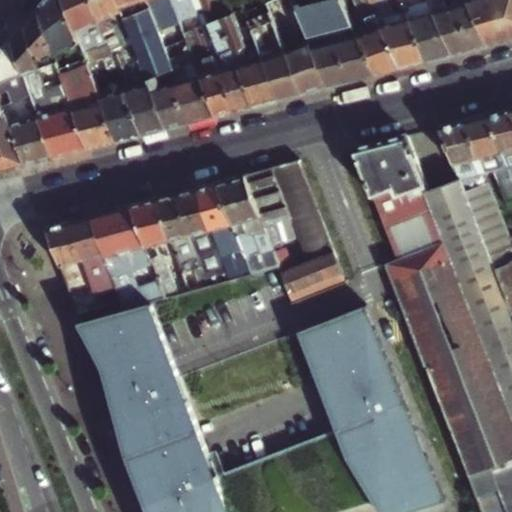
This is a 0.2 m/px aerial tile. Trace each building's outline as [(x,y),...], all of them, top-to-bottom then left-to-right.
[(82,45),(64,0),(46,0),(39,8),(56,54),(70,49),(82,45)] [(101,23),(91,0),(64,0),(82,45),(87,58),(89,63),(113,54),(111,50),(101,23)] [(121,7),(118,0),(91,0),(101,23),(111,50),(113,54),(122,50),(136,45),(125,17),(121,7)] [(172,0),(174,4),(175,6),(179,16),(186,34),(198,29),(187,2),(191,0),(172,0)] [(214,0),(199,0),(210,25),(222,20),(216,4),(214,0)] [(255,105),(283,98),(249,14),(239,18),(235,9),(231,0),(226,0),(216,4),(222,20),(255,105)] [(308,34),(297,8),(289,12),(284,0),(242,0),(245,5),(249,14),(283,98),(330,86),(308,34)] [(330,86),(354,80),(317,1),(316,0),(302,0),(315,31),(308,34),(330,86)] [(318,0),(317,1),(354,80),(377,73),(342,0),(318,0)] [(402,67),(381,23),(370,0),(342,0),(377,73),(402,67)] [(399,27),(387,1),(389,0),(370,0),(381,23),(402,67),(427,60),(409,23),(399,27)] [(401,6),(409,23),(427,60),(455,53),(437,15),(423,22),(412,0),(406,0),(408,3),(401,6)] [(430,0),(437,15),(455,53),(475,47),(456,6),(448,9),(444,0),(430,0)] [(489,44),(468,0),(452,0),(456,6),(475,47),(489,44)] [(511,0),(468,0),(489,44),(511,37),(511,0)] [(245,5),(235,9),(239,18),(249,14),(245,5)] [(166,49),(149,7),(135,13),(125,17),(136,45),(141,59),(166,49)] [(54,71),(61,68),(56,54),(39,8),(24,26),(40,69),(52,65),(54,71)] [(255,105),(222,20),(210,25),(217,42),(220,52),(214,54),(219,66),(236,110),(255,105)] [(217,42),(210,25),(204,27),(211,45),(217,42)] [(29,84),(34,96),(56,157),(91,148),(83,125),(61,68),(54,71),(52,65),(40,69),(24,26),(12,38),(29,84)] [(219,66),(214,54),(211,45),(204,27),(198,29),(186,34),(188,40),(195,38),(204,58),(197,61),(218,115),(236,110),(219,66)] [(27,165),(6,106),(2,95),(29,84),(12,38),(0,52),(0,169),(3,171),(27,165)] [(168,128),(141,59),(136,45),(122,50),(127,64),(118,67),(126,87),(144,135),(168,128)] [(158,87),(154,76),(169,70),(173,69),(170,60),(166,49),(141,59),(168,128),(189,123),(174,81),(158,87)] [(127,64),(122,50),(113,54),(118,67),(127,64)] [(189,123),(218,115),(197,61),(193,51),(170,60),(173,69),(169,70),(174,81),(189,123)] [(101,96),(89,63),(87,58),(75,63),(61,68),(83,125),(91,148),(119,141),(101,96)] [(12,104),(21,101),(34,96),(29,84),(2,95),(6,106),(12,104)] [(119,141),(144,135),(126,87),(101,96),(119,141)] [(56,157),(34,96),(21,101),(12,104),(6,106),(27,165),(56,157)] [(511,108),(491,114),(511,168),(511,169),(511,108)] [(511,169),(511,168),(491,114),(466,120),(487,174),(497,173),(511,209),(511,208),(511,169)] [(450,242),(401,261),(389,265),(427,367),(429,366),(476,486),(495,479),(507,511),(511,511),(511,306),(497,269),(511,262),(511,238),(487,174),(466,120),(442,126),(462,179),(430,191),(438,211),(450,242)] [(409,135),(356,148),(366,173),(389,230),(438,211),(430,191),(409,135)] [(348,282),(300,163),(219,184),(252,270),(280,262),(295,302),(348,282)] [(232,275),(252,270),(219,184),(198,189),(232,275)] [(232,275),(198,189),(180,194),(206,263),(213,280),(232,275)] [(206,263),(180,194),(159,199),(178,247),(186,269),(206,263)] [(159,199),(133,205),(167,293),(179,290),(172,261),(168,262),(165,250),(178,247),(159,199)] [(167,293),(133,205),(119,209),(141,266),(147,283),(139,286),(141,291),(133,294),(131,289),(123,292),(124,296),(127,304),(155,296),(167,293)] [(119,209),(93,216),(117,276),(122,291),(123,292),(131,289),(133,294),(141,291),(139,286),(133,269),(141,266),(119,209)] [(438,211),(389,230),(401,261),(450,242),(438,211)] [(117,276),(93,216),(71,221),(89,269),(102,302),(124,296),(123,292),(122,291),(106,295),(101,280),(117,276)] [(89,269),(71,221),(48,227),(57,252),(66,275),(89,269)] [(511,262),(497,269),(511,306),(511,262)] [(66,275),(79,309),(102,302),(89,269),(66,275)] [(127,304),(81,317),(107,384),(155,511),(407,511),(448,500),(369,305),(305,329),(343,427),(224,470),(181,361),(155,296),(127,304)]
